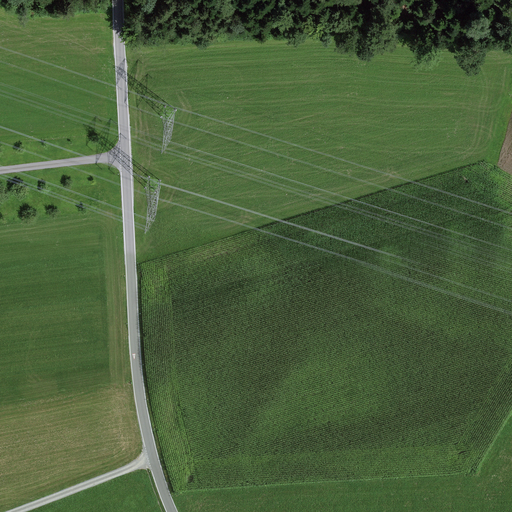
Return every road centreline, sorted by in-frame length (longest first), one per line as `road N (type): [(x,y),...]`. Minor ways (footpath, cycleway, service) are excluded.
road 1 (unclassified): [(118,0),(131,336),(154,458),(175,511)]
road 2 (track): [(154,458),(8,511)]
